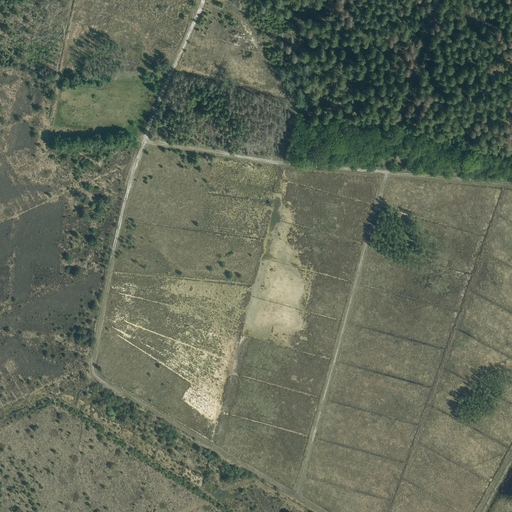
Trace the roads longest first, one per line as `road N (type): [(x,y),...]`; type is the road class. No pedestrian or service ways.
road 1 (track): [(322,511),(92,370),(143,140),(386,173),(313,436)]
road 2 (track): [(228,0),(296,107),(281,163)]
road 3 (track): [(143,140),(203,0)]
road 4 (track): [(386,173),(511,185)]
